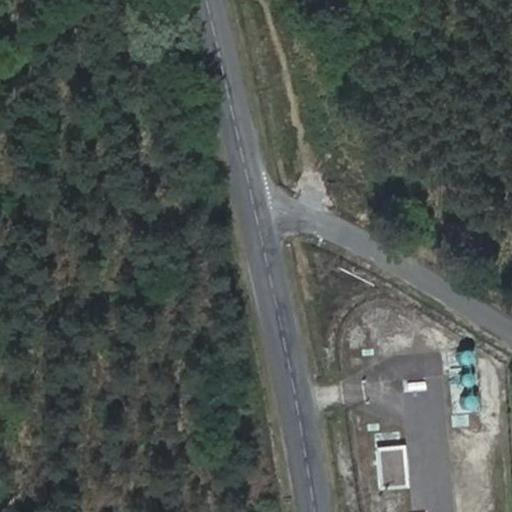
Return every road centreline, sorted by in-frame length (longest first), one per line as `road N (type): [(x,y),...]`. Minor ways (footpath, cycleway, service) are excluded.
road 1 (tertiary): [(255,203),(299,397),(315,511)]
road 2 (unclassified): [(255,203),(350,242),(511,335)]
road 3 (tertiary): [(209,0),(255,203)]
